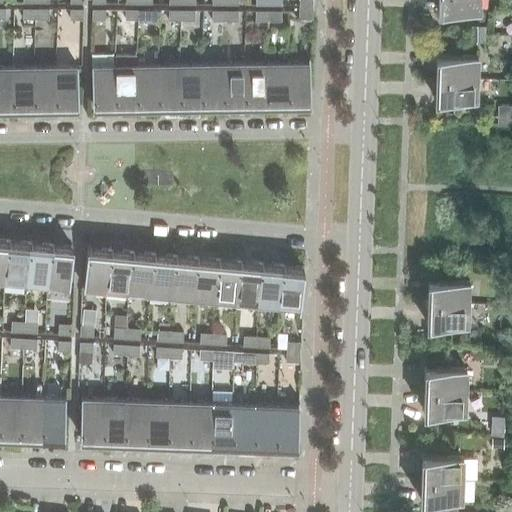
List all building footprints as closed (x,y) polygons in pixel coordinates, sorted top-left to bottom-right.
[(298,0),(298,8),(312,8),(311,0),(298,0)] [(478,12),(478,0),(437,0),(437,11),(478,12)] [(35,19),(35,8),(22,8),(22,19),(35,19)] [(48,19),(48,8),(35,8),(35,19),(48,19)] [(83,9),(69,8),(69,19),(83,19),(83,9)] [(298,8),(298,18),(311,19),(312,8),(298,8)] [(105,9),(91,9),(91,19),(105,20),(105,9)] [(138,20),(138,9),(125,9),(125,20),(138,20)] [(151,20),(151,9),(138,9),(138,20),(151,20)] [(181,20),(181,10),(168,9),(168,20),(181,20)] [(194,20),(194,10),(181,10),(181,20),(194,20)] [(224,21),(224,10),(211,10),(211,21),(224,21)] [(237,21),(237,10),(224,10),(224,21),(237,21)] [(268,21),(268,10),(255,10),(254,21),(268,21)] [(281,21),(281,11),(268,10),(268,21),(281,21)] [(472,35),(484,35),(484,27),(472,26),(472,35)] [(484,35),(472,35),(472,43),(484,43),(484,35)] [(477,55),(455,55),(436,54),(435,76),(476,78),(477,55)] [(264,62),(243,63),(243,101),(265,101),(264,62)] [(287,100),(286,62),(264,62),(265,101),(287,100)] [(286,62),(287,100),(309,100),(308,62),(286,62)] [(200,102),(200,63),(178,64),(179,102),(200,102)] [(221,63),(200,63),(200,102),(222,101),(221,63)] [(243,101),(243,63),(221,63),(222,101),(243,101)] [(135,103),(135,64),(113,65),(114,103),(135,103)] [(157,102),(156,64),(135,64),(135,103),(157,102)] [(179,102),(178,64),(156,64),(157,102),(179,102)] [(54,66),(55,104),(77,104),(77,65),(54,66)] [(91,103),(114,103),(113,65),(91,65),(91,103)] [(0,104),(12,105),(11,66),(0,66),(0,104)] [(33,104),(33,66),(11,66),(12,105),(33,104)] [(55,104),(54,66),(33,66),(33,104),(55,104)] [(475,100),(476,78),(435,76),(434,99),(475,100)] [(503,126),(511,126),(511,105),(504,106),(503,126)] [(25,282),(28,243),(7,242),(3,280),(25,282)] [(46,284),(50,245),(28,243),(25,282),(46,284)] [(50,245),(46,284),(69,286),(72,247),(50,245)] [(83,287),(105,289),(109,250),(86,248),(83,287)] [(127,291),(130,252),(109,250),(105,289),(127,291)] [(148,293),(152,254),(130,252),(127,291),(148,293)] [(170,295),(173,256),(152,254),(148,293),(170,295)] [(191,296),(195,258),(173,256),(170,295),(191,296)] [(213,298),(216,260),(195,258),(191,296),(213,298)] [(234,300),(238,262),(216,260),(213,298),(234,300)] [(256,302),(259,264),(238,262),(234,300),(256,302)] [(259,264),(256,302),(277,304),(281,266),(259,264)] [(281,266),(277,304),(299,306),(298,312),(299,312),(303,268),(281,266)] [(428,279),(427,301),(468,303),(469,280),(428,279)] [(426,324),(428,324),(467,325),(468,303),(427,301),(426,324)] [(23,331),(24,321),(11,320),(10,331),(23,331)] [(23,331),(36,332),(37,321),(24,321),(23,331)] [(58,323),(57,334),(71,334),(71,323),(58,323)] [(79,335),(92,336),(93,325),(80,324),(79,335)] [(126,338),(127,327),(114,326),(113,337),(126,338)] [(126,338),(139,339),(140,328),(127,327),(126,338)] [(169,341),(170,330),(157,329),(156,340),(169,341)] [(169,341),(182,341),(183,331),(170,330),(169,341)] [(212,343),(213,332),(200,332),(199,343),(212,343)] [(212,343),(225,344),(226,333),(213,332),(212,343)] [(255,346),(256,335),(243,334),(242,345),(255,346)] [(255,346),(268,347),(269,336),(256,335),(255,346)] [(9,347),(22,348),(23,337),(10,337),(9,347)] [(35,349),(36,338),(23,337),(22,348),(35,349)] [(57,350),(70,351),(71,340),(57,340),(57,350)] [(78,363),(91,363),(92,342),(79,341),(78,363)] [(299,352),(299,341),(286,341),(286,351),(299,352)] [(112,354),(125,355),(126,344),(113,343),(112,354)] [(138,356),(139,345),(126,344),(125,355),(138,356)] [(168,357),(169,346),(155,346),(155,357),(168,357)] [(182,347),(169,346),(168,357),(181,358),(182,347)] [(198,359),(211,360),(212,349),(199,348),(198,359)] [(223,368),(224,350),(212,349),(211,360),(211,367),(223,368)] [(497,350),(497,363),(507,363),(507,350),(497,350)] [(254,363),(255,352),(242,351),(241,362),(254,363)] [(286,351),(285,354),(285,362),(299,362),(299,352),(286,351)] [(268,353),(255,352),(254,363),(267,364),(268,353)] [(424,389),(465,391),(465,368),(425,367),(424,389)] [(464,413),(465,391),(424,389),(423,412),(464,413)] [(0,432),(19,434),(21,395),(0,394),(0,432)] [(19,434),(41,434),(42,396),(21,395),(19,434)] [(42,396),(41,434),(63,435),(65,397),(42,396)] [(79,436),(102,437),(103,398),(81,397),(79,436)] [(102,437),(123,437),(125,399),(103,398),(102,437)] [(123,437),(145,438),(146,400),(125,399),(123,437)] [(297,405),(276,404),(274,443),(297,444),(298,399),(297,399),(297,405)] [(145,438),(166,439),(168,400),(146,400),(145,438)] [(166,439),(188,440),(189,401),(168,400),(166,439)] [(211,402),(189,401),(188,440),(210,440),(211,402)] [(233,403),(211,402),(210,440),(231,441),(233,403)] [(231,441),(253,442),(254,404),(233,403),(231,441)] [(276,404),(254,404),(253,442),(274,443),(276,404)] [(503,427),(491,427),(491,436),(503,436),(503,427)] [(491,440),(491,449),(503,449),(503,440),(491,440)] [(421,477),(461,479),(462,456),(421,455),(421,477)] [(461,501),(461,479),(421,477),(420,500),(461,501)]
